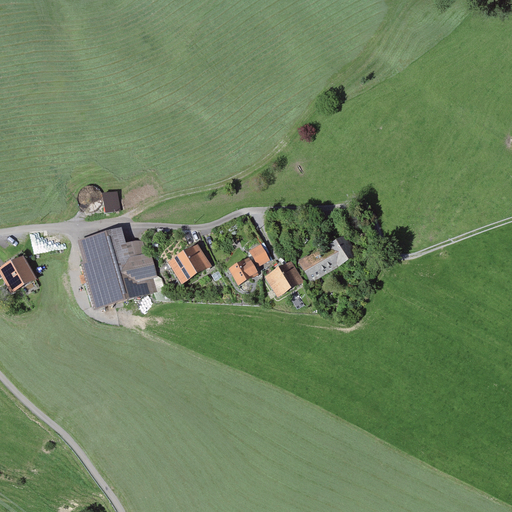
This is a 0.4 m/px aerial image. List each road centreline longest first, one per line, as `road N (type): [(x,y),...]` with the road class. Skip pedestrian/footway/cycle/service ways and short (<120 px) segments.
road 1 (unclassified): [(410,255),(394,254),(368,209),(352,205),(243,212),(200,228),(0,232)]
road 2 (track): [(404,0),(260,163),(229,181),(165,197),(128,214),(121,226)]
road 3 (unclassified): [(0,375),(83,456),(120,511)]
